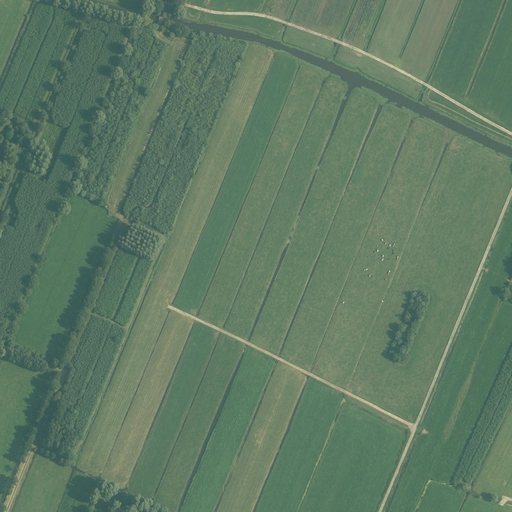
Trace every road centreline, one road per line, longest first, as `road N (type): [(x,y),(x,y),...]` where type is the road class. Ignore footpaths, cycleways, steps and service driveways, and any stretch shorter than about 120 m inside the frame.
road 1 (track): [(511,135),(364,53),(283,22),(144,0)]
road 2 (track): [(379,511),(511,191)]
road 3 (track): [(5,511),(120,239)]
road 4 (track): [(414,427),(170,307)]
